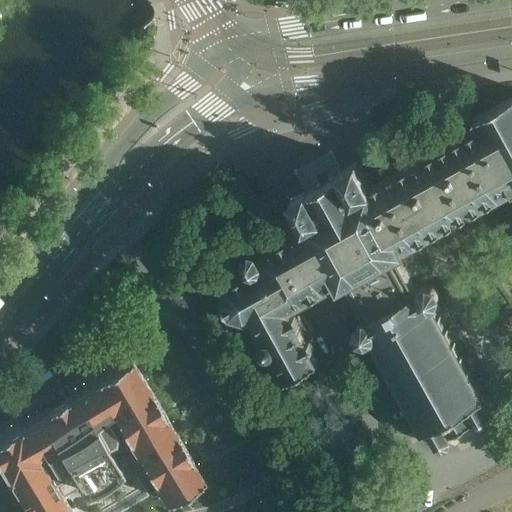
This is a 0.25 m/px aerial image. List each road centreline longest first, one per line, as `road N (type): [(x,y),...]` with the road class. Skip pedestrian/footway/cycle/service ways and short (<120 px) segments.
road 1 (primary): [(233,49),(157,109),(0,299)]
road 2 (primary): [(0,333),(96,215),(176,134),(235,96)]
road 3 (primary): [(235,96),(511,56)]
road 4 (primary): [(496,0),(273,30),(233,49)]
